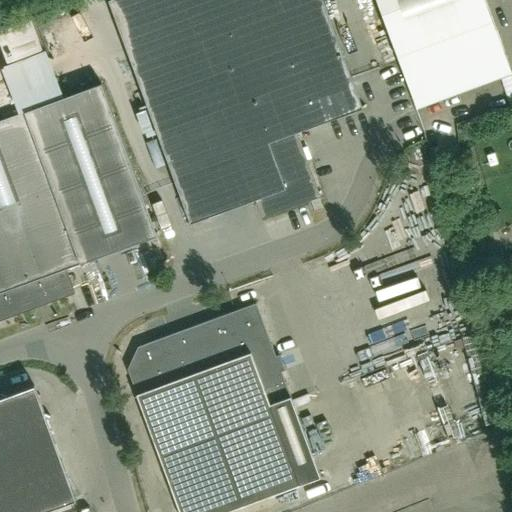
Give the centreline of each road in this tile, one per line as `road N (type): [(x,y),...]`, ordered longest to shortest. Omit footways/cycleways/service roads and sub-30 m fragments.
road 1 (unclassified): [(72,327),(313,243),(337,225),(388,139),(425,117)]
road 2 (unknown): [(281,254),(356,445)]
road 3 (unclassified): [(126,511),(72,327)]
